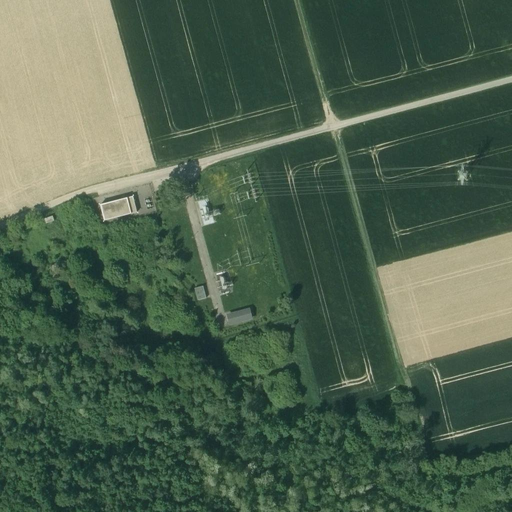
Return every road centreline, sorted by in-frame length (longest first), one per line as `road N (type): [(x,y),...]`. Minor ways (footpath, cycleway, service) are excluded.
road 1 (track): [(511,79),(83,193),(0,225)]
road 2 (track): [(298,0),(426,467)]
